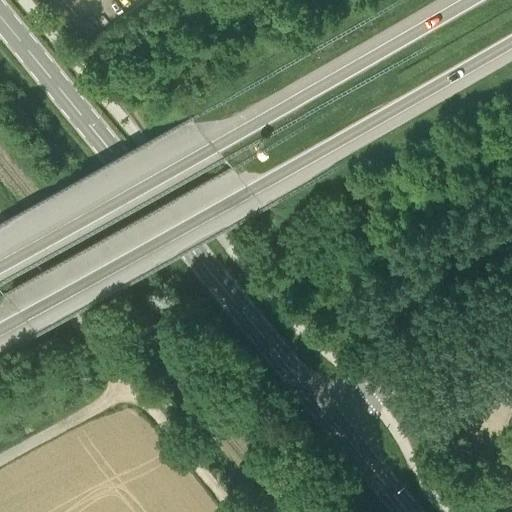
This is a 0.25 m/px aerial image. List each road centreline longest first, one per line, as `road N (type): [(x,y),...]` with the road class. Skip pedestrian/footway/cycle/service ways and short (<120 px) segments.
road 1 (primary): [(0,329),(511,38)]
road 2 (primary): [(468,0),(0,268)]
road 3 (tertiary): [(330,419),(0,15)]
road 4 (track): [(0,221),(235,511)]
road 5 (unclassified): [(330,419),(511,310)]
road 6 (track): [(132,385),(0,460)]
road 7 (tertiary): [(406,511),(330,419)]
